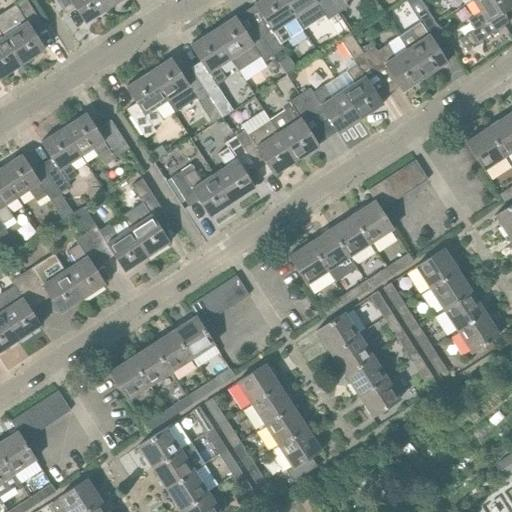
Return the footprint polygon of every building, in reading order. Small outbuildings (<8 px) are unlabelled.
[(4,37),(22,66),(44,52),(29,28),(39,21),(25,0),(15,7),(18,11),(7,17),(15,29),(4,37)] [(85,24),(107,10),(100,0),(54,0),(59,7),(69,0),(85,24)] [(100,0),(107,10),(122,0),(100,0)] [(259,35),(273,56),(283,49),(281,45),(290,39),(283,27),(295,20),(282,0),(261,0),(254,5),(269,29),(259,35)] [(327,21),(338,14),(328,0),(313,0),(314,0),(313,0),(282,0),(295,20),(307,12),(314,23),(324,16),(327,21)] [(328,0),(338,14),(348,8),(345,3),(349,0),(328,0)] [(459,41),(466,51),(497,31),(490,20),(511,6),(511,1),(511,0),(473,0),(471,2),(479,14),(468,22),(474,31),(459,41)] [(446,65),(431,40),(441,34),(425,9),(414,16),(419,24),(397,38),(406,50),(425,79),(446,65)] [(263,63),(273,56),(259,35),(249,42),(234,18),(212,32),(233,65),(234,64),(231,61),(243,53),(250,64),(260,58),(263,63)] [(195,77),(209,98),(219,91),(216,87),(227,79),(222,72),(233,65),(212,32),(189,46),(205,70),(195,77)] [(354,60),(364,54),(361,49),(352,34),(341,41),(354,60)] [(0,79),(22,66),(4,37),(0,39),(0,79)] [(401,94),(425,79),(406,50),(393,58),(387,46),(377,53),(373,47),(364,54),(377,75),(386,70),(401,94)] [(342,91),(361,120),(383,106),(368,82),(377,75),(364,54),(354,60),(356,65),(349,70),(347,71),(355,83),(342,91)] [(199,104),(209,98),(195,77),(185,83),(169,59),(147,73),(166,103),(179,95),(186,106),(196,100),(199,104)] [(130,118),(144,139),(155,132),(152,128),(161,122),(154,111),(166,103),(147,73),(125,88),(140,112),(130,118)] [(338,135),(361,120),(342,91),(329,99),(322,88),(312,94),(309,90),(299,96),(313,117),(323,111),(338,135)] [(277,133),(296,162),(318,147),(303,124),(313,117),(299,96),(289,103),(291,107),(271,121),(278,133),(277,133)] [(214,106),(209,98),(199,104),(204,113),(215,107),(214,106)] [(104,166),(129,150),(110,121),(105,124),(110,131),(100,138),(85,115),(63,129),(81,158),(94,150),(104,166)] [(505,157),(511,153),(511,120),(508,115),(487,129),(505,157)] [(46,173),(60,194),(70,187),(67,183),(77,177),(69,165),(81,158),(63,129),(41,143),(56,167),(46,173)] [(274,176),(296,162),(277,133),(265,141),(258,129),(248,136),(245,131),(235,138),(248,159),(258,152),(274,176)] [(484,171),(505,157),(487,129),(465,143),(484,171)] [(213,174),(231,203),(254,189),(238,165),(248,159),(235,138),(224,144),(227,149),(218,156),(225,167),(213,174)] [(73,214),(60,194),(46,173),(36,180),(21,156),(0,169),(0,172),(17,199),(29,191),(40,207),(50,201),(63,220),(73,214)] [(416,188),(428,181),(415,161),(403,168),(416,188)] [(404,196),(416,188),(403,168),(391,176),(404,196)] [(209,218),(231,203),(213,174),(201,182),(194,171),(184,177),(181,173),(170,179),(184,200),(194,194),(209,218)] [(0,233),(16,223),(5,207),(17,199),(0,172),(0,233)] [(392,203),(404,196),(391,176),(379,184),(392,203)] [(131,187),(139,198),(150,192),(142,180),(131,187)] [(380,211),(392,203),(379,184),(368,191),(374,201),(380,211)] [(511,197),(511,189),(511,187),(499,195),(504,203),(511,197)] [(140,222),(128,229),(147,257),(168,243),(153,219),(164,213),(150,192),(129,205),(140,222)] [(352,215),(371,244),(393,230),(380,211),(374,201),(352,215)] [(508,238),(511,235),(511,204),(494,216),(508,238)] [(349,258),(371,244),(352,215),(331,229),(349,258)] [(124,272),(147,257),(128,229),(116,237),(108,226),(99,232),(96,228),(86,234),(99,254),(109,248),(124,272)] [(328,272),(349,258),(331,229),(309,243),(328,272)] [(64,271),(82,299),(104,285),(89,261),(99,254),(86,234),(75,241),(78,246),(68,252),(75,263),(64,271)] [(306,285),(328,272),(309,243),(288,257),(306,285)] [(429,289),(458,271),(444,250),(415,267),(429,289)] [(386,268),(392,276),(413,262),(408,254),(386,268)] [(60,314),(82,299),(64,271),(51,279),(44,268),(34,274),(32,269),(21,276),(35,296),(45,290),(60,314)] [(365,281),(371,289),(392,276),(386,268),(365,281)] [(443,311),(471,292),(458,271),(429,289),(443,311)] [(0,313),(18,341),(40,327),(25,303),(35,296),(21,276),(11,283),(14,287),(4,293),(11,305),(1,312),(0,310),(0,313)] [(237,304),(249,296),(236,277),(224,284),(237,304)] [(344,295),(349,303),(371,289),(365,281),(344,295)] [(225,311),(237,304),(224,284),(212,292),(225,311)] [(396,310),(404,305),(390,284),(382,289),(396,310)] [(213,319),(225,311),(212,292),(200,299),(213,319)] [(383,318),(391,313),(378,292),(370,297),(383,318)] [(457,332),(486,314),(485,312),(489,310),(483,301),(479,304),(471,292),(443,311),(457,332)] [(322,309),(327,317),(349,303),(344,295),(322,309)] [(201,327),(213,319),(200,299),(189,307),(195,317),(201,327)] [(410,332),(418,327),(404,305),(396,310),(410,332)] [(0,352),(18,341),(0,313),(0,352)] [(330,353),(358,335),(345,313),(316,332),(330,353)] [(397,339),(405,334),(391,313),(383,318),(397,339)] [(471,354),(489,342),(499,335),(486,314),(457,332),(471,354)] [(174,331),(193,359),(213,346),(201,327),(195,317),(174,331)] [(423,352),(431,347),(418,327),(410,332),(423,352)] [(171,373),(193,359),(174,331),(153,345),(171,373)] [(411,361),(419,356),(405,334),(397,339),(411,361)] [(344,375),(372,356),(358,335),(330,353),(344,375)] [(149,387),(171,373),(153,345),(131,359),(149,387)] [(438,375),(446,370),(431,347),(423,352),(438,375)] [(358,396),(386,378),(372,356),(344,375),(358,396)] [(425,383),(433,378),(419,356),(411,361),(425,383)] [(127,401),(149,387),(131,359),(109,372),(127,401)] [(250,405),(279,387),(265,365),(236,383),(250,405)] [(208,383),(213,391),(235,377),(229,369),(208,383)] [(386,378),(358,396),(371,418),(400,399),(386,378)] [(187,397),(192,404),(213,391),(208,383),(187,397)] [(264,426),(293,408),(279,387),(250,405),(264,426)] [(58,419),(70,411),(57,392),(46,399),(58,419)] [(165,411),(170,418),(192,404),(187,397),(165,411)] [(47,427),(58,419),(46,399),(34,407),(47,427)] [(218,426),(226,421),(212,399),(204,404),(218,426)] [(35,434),(47,427),(34,407),(22,415),(35,434)] [(205,434),(213,429),(199,408),(191,413),(205,434)] [(278,448),(307,430),(293,408),(264,426),(278,448)] [(142,425),(147,433),(170,418),(165,411),(142,425)] [(23,442),(35,434),(22,415),(10,422),(17,432),(23,442)] [(231,447),(239,442),(226,421),(218,426),(231,447)] [(151,469),(180,450),(166,429),(138,447),(151,469)] [(219,456),(226,451),(213,429),(205,434),(219,456)] [(307,430),(278,448),(292,469),(320,451),(307,430)] [(0,443),(0,453),(14,475),(35,461),(23,442),(17,432),(0,443)] [(245,468),(253,463),(239,442),(231,447),(245,468)] [(165,490),(194,472),(205,465),(191,443),(180,450),(151,469),(165,490)] [(232,476),(240,471),(226,451),(219,456),(232,476)] [(0,483),(14,475),(0,453),(0,483)] [(259,490),(267,485),(253,463),(245,468),(259,490)] [(246,498),(254,493),(240,471),(232,476),(246,498)] [(179,511),(208,493),(194,472),(165,490),(179,511)] [(67,511),(84,511),(101,501),(87,480),(58,498),(67,511)] [(29,499),(34,506),(56,492),(51,485),(29,499)] [(219,511),(208,493),(179,511),(219,511)] [(8,511),(25,511),(34,506),(29,499),(8,511)] [(107,511),(101,501),(84,511),(107,511)]
